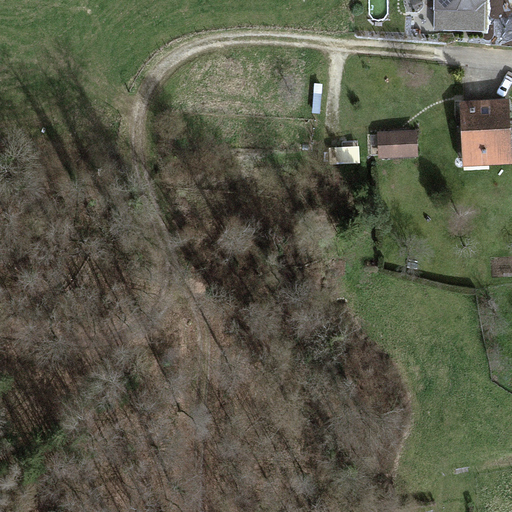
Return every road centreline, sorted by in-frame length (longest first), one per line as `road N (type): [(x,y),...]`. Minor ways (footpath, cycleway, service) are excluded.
road 1 (track): [(437,53),(260,37),(191,47),(146,85),(134,148),(184,315),(199,511)]
road 2 (track): [(0,327),(79,329),(184,315)]
